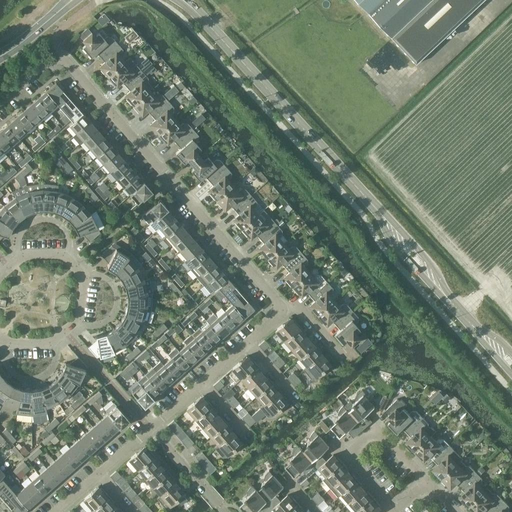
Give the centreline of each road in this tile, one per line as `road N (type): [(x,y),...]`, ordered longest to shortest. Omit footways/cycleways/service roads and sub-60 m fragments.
road 1 (residential): [(0,103),(46,63),(66,61),(281,311)]
road 2 (secondary): [(385,220),(181,0)]
road 3 (residential): [(426,484),(385,436),(373,434),(353,463),(394,511)]
road 4 (residential): [(0,339),(56,342),(78,322),(83,273),(76,263)]
